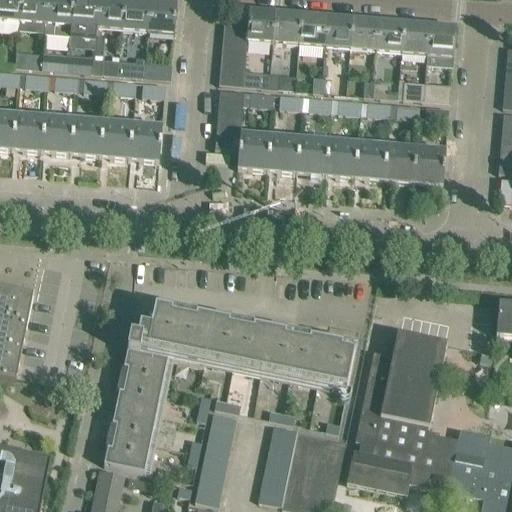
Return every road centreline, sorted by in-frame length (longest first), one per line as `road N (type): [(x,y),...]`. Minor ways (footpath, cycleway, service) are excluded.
road 1 (residential): [(456,250),(175,226)]
road 2 (residential): [(456,250),(479,13)]
road 3 (residential): [(175,226),(200,0)]
road 4 (residential): [(175,226),(0,211)]
road 5 (residential): [(479,13),(304,0)]
